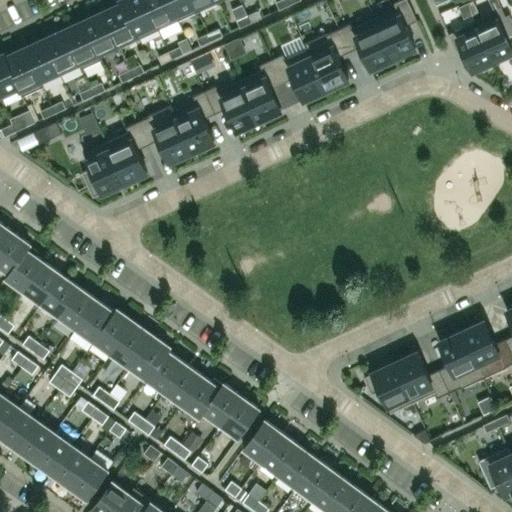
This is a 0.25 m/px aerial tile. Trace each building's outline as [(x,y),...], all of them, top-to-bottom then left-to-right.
[(159,29),(145,0),(121,0),(122,2),(123,2),(138,34),(139,34),(140,37),(159,29)] [(178,20),(169,0),(145,0),(159,29),(178,20)] [(197,7),(193,0),(169,0),(178,20),(197,11),(196,8),(197,7)] [(290,4),(288,0),(279,0),(276,2),(279,9),(290,4)] [(406,25),(417,20),(408,0),(399,0),(394,3),(396,8),(375,18),(393,58),(416,47),(406,25)] [(473,0),(472,0),(466,3),(471,14),(478,10),(473,0)] [(501,5),(498,0),(489,0),(494,9),(501,5)] [(123,2),(122,2),(103,11),(118,43),(138,34),(123,2)] [(471,14),(466,3),(459,6),(464,17),(471,14)] [(501,5),(494,9),(495,12),(498,18),(498,19),(506,15),(501,5)] [(262,17),(259,10),(248,15),(251,22),(262,17)] [(118,43),(103,11),(84,20),(99,52),(118,43)] [(511,48),(498,19),(498,18),(495,12),(475,21),(478,28),(493,60),(511,51),(511,48)] [(251,22),(248,15),(237,20),(240,27),(251,22)] [(393,58),(375,18),(353,28),(351,23),(339,28),(350,51),(360,46),(371,68),(393,58)] [(99,52),(84,20),(64,29),(79,61),(82,68),(102,59),(99,52)] [(493,60),(478,28),(475,21),(448,33),(457,53),(463,50),(472,70),(493,60)] [(223,35),(219,28),(208,33),(212,40),(223,35)] [(339,56),(350,51),(339,28),(327,33),(327,32),(304,42),(307,49),(308,49),(326,89),(349,78),(339,56)] [(79,61),(64,29),(44,38),(59,71),(79,61)] [(201,45),(212,40),(208,33),(198,38),(201,45)] [(59,71),(44,38),(25,47),(40,80),(59,71)] [(183,53),(180,46),(169,51),(173,58),(183,53)] [(40,80),(25,47),(6,56),(5,56),(19,85),(18,86),(22,96),(43,86),(40,80)] [(308,49),(307,49),(286,59),(283,54),(272,59),(282,82),(293,77),(303,99),(326,89),(308,49)] [(173,58),(169,51),(158,56),(162,63),(173,58)] [(5,56),(6,56),(4,52),(0,54),(0,94),(18,86),(19,85),(5,56)] [(271,87),(282,82),(272,59),(260,64),(262,69),(241,80),(259,120),(282,109),(271,87)] [(144,71),(141,64),(130,69),(133,76),(144,71)] [(122,81),(133,76),(130,69),(119,74),(122,81)] [(259,120),(241,80),(219,90),(216,85),(205,90),(215,113),(226,108),(236,130),(259,120)] [(105,89),(102,82),(91,87),(94,94),(105,89)] [(94,94),(91,87),(80,92),(83,99),(94,94)] [(204,118),(215,113),(205,90),(193,95),(195,100),(174,110),(173,111),(192,151),(214,140),(204,118)] [(62,100),(52,105),(55,112),(66,107),(62,100)] [(192,151),(173,111),(174,110),(171,104),(148,114),(149,116),(137,121),(148,144),(159,139),(169,161),(192,151)] [(55,112),(52,105),(41,110),(44,117),(55,112)] [(27,125),(23,118),(12,123),(16,130),(27,125)] [(62,132),(57,120),(34,131),(39,143),(62,132)] [(137,149),(148,144),(137,121),(126,126),(128,131),(106,142),(125,182),(147,171),(137,149)] [(16,130),(12,123),(1,128),(5,135),(16,130)] [(125,182),(106,142),(83,152),(90,167),(82,171),(93,196),(125,182)] [(181,174),(166,179),(170,191),(186,186),(181,174)] [(0,246),(12,230),(0,220),(0,246)] [(0,264),(9,271),(30,242),(12,230),(0,246),(0,264)] [(23,289),(44,260),(36,254),(39,251),(30,245),(31,243),(30,242),(9,271),(6,276),(23,289)] [(41,301),(62,273),(44,260),(23,289),(41,301)] [(59,314),(80,285),(62,273),(41,301),(59,314)] [(77,327),(97,298),(80,285),(59,314),(77,327)] [(94,339),(114,310),(97,298),(77,327),(94,339)] [(112,352),(135,320),(117,307),(114,310),(94,339),(112,352)] [(15,324),(4,317),(0,322),(0,326),(8,333),(15,324)] [(130,365),(153,332),(135,320),(112,352),(130,365)] [(511,350),(506,337),(495,342),(485,320),(462,331),(483,377),(506,367),(506,365),(511,362),(511,350)] [(462,331),(439,341),(450,363),(439,368),(449,391),(460,386),(461,388),(483,377),(462,331)] [(147,378),(168,349),(171,345),(153,332),(130,365),(147,378)] [(33,350),(39,342),(29,334),(23,343),(33,350)] [(50,349),(39,342),(33,350),(43,358),(50,349)] [(165,390),(186,361),(168,349),(147,378),(165,390)] [(22,366),(28,357),(18,350),(12,358),(22,366)] [(449,391),(439,368),(428,373),(418,351),(395,362),(413,402),(435,392),(437,397),(449,391)] [(39,364),(28,357),(22,366),(32,373),(39,364)] [(183,403),(203,374),(186,361),(165,390),(183,403)] [(413,402),(395,362),(363,376),(372,394),(380,390),(391,412),(413,402)] [(66,379),(72,370),(62,363),(56,372),(66,379)] [(82,378),(72,370),(66,379),(76,386),(82,378)] [(60,387),(66,379),(56,372),(50,380),(60,387)] [(200,416),(204,411),(225,382),(224,381),(222,383),(214,377),(211,380),(203,374),(183,403),(200,416)] [(76,386),(66,379),(60,387),(70,395),(76,386)] [(222,424),(242,395),(225,382),(204,411),(222,424)] [(104,401),(110,392),(100,385),(93,394),(104,401)] [(145,386),(133,403),(145,413),(158,396),(145,386)] [(120,400),(110,392),(104,401),(114,408),(120,400)] [(0,433),(20,406),(2,393),(0,396),(0,433)] [(260,407),(242,395),(222,424),(239,436),(260,407)] [(92,416),(99,407),(88,400),(82,409),(92,416)] [(0,434),(17,447),(38,418),(20,406),(0,433),(0,434)] [(109,415),(99,407),(92,416),(103,423),(109,415)] [(139,426),(145,417),(135,410),(129,419),(139,426)] [(507,413),(495,419),(498,426),(510,421),(507,413)] [(155,425),(145,417),(139,426),(149,434),(155,425)] [(35,460),(56,431),(38,418),(17,447),(35,460)] [(261,460),(282,431),(265,418),(244,447),(261,460)] [(486,431),(498,426),(495,419),(483,424),(486,431)] [(110,429),(120,436),(127,427),(116,420),(110,429)] [(426,428),(414,434),(425,442),(431,439),(426,428)] [(193,429),(183,442),(193,450),(203,437),(193,429)] [(52,473),(73,444),(56,431),(35,460),(52,473)] [(279,473),(300,444),(282,431),(261,460),(279,473)] [(174,451),(181,442),(171,435),(164,443),(174,451)] [(191,449),(181,442),(174,451),(185,458),(191,449)] [(144,452),(155,460),(161,451),(151,443),(144,452)] [(70,485),(91,456),(73,444),(52,473),(70,485)] [(296,485),(317,457),(300,444),(279,473),(296,485)] [(511,455),(507,446),(478,460),(491,488),(500,483),(505,495),(511,491),(511,455)] [(192,464),(202,471),(209,462),(198,455),(192,464)] [(88,498),(109,469),(91,456),(70,485),(88,498)] [(172,472),(178,464),(168,456),(162,465),(172,472)] [(314,498),(335,470),(317,457),(296,485),(314,498)] [(189,471),(178,464),(172,472),(182,480),(189,471)] [(331,511),(353,483),(335,470),(314,498),(331,511)] [(96,511),(114,511),(130,492),(112,479),(91,508),(96,511)] [(225,488),(235,496),(242,487),(232,480),(225,488)] [(207,498),(213,489),(203,482),(197,491),(207,498)] [(332,511),(358,511),(370,496),(353,483),(331,511),(332,511)] [(142,511),(152,499),(134,486),(130,492),(114,511),(142,511)] [(242,487),(235,496),(243,501),(249,493),(242,487)] [(223,497),(213,489),(207,498),(217,506),(223,497)] [(253,509),(259,500),(249,493),(243,501),(253,509)] [(385,511),(388,509),(370,496),(358,511),(385,511)] [(167,511),(152,501),(153,500),(152,499),(142,511),(167,511)] [(253,509),(257,511),(265,511),(269,507),(259,500),(253,509)]
